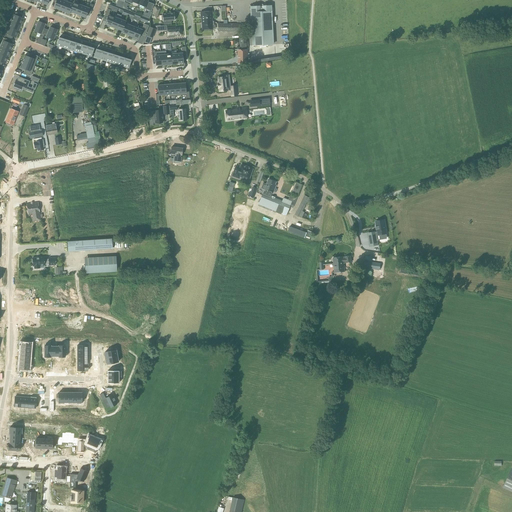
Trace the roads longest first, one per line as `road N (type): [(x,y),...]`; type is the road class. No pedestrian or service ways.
road 1 (unknown): [(86,511),(95,462),(141,337),(105,316),(37,308),(8,290)]
road 2 (unclassified): [(17,169),(171,132),(203,135)]
road 3 (unclassified): [(343,206),(308,181),(203,135)]
road 4 (residential): [(88,30),(132,47),(143,75),(194,71)]
road 5 (unclassified): [(343,206),(463,167)]
